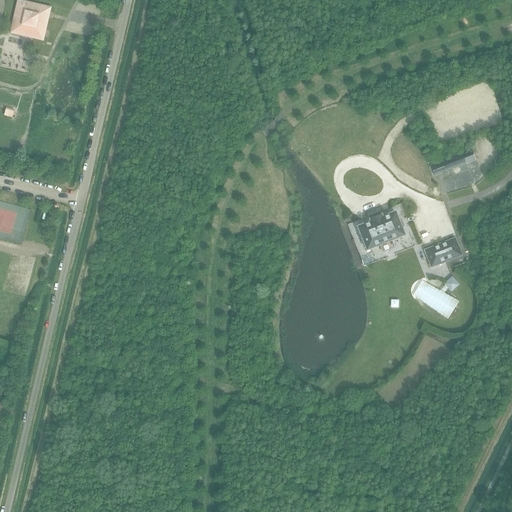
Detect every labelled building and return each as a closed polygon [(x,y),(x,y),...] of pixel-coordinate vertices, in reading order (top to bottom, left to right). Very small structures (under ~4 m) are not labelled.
[(43,41),(51,8),(18,0),(10,33),(43,41)] [(16,103),(14,110),(22,113),(24,106),(16,103)] [(383,252),(394,248),(391,241),(403,236),(404,236),(404,234),(396,214),(395,213),(394,213),(382,218),(382,217),(381,216),(380,216),(371,220),(370,220),(370,222),(371,222),(359,227),(358,228),(358,229),(366,249),(367,251),(368,250),(380,245),(383,252)] [(460,253),(456,242),(455,240),(455,239),(453,240),(426,250),(425,251),(425,252),(430,264),(431,266),(432,265),(454,257),(459,255),(461,254),(460,253)] [(463,271),(455,279),(462,286),(471,278),(463,271)] [(432,275),(422,292),(459,314),(469,297),(432,275)]
